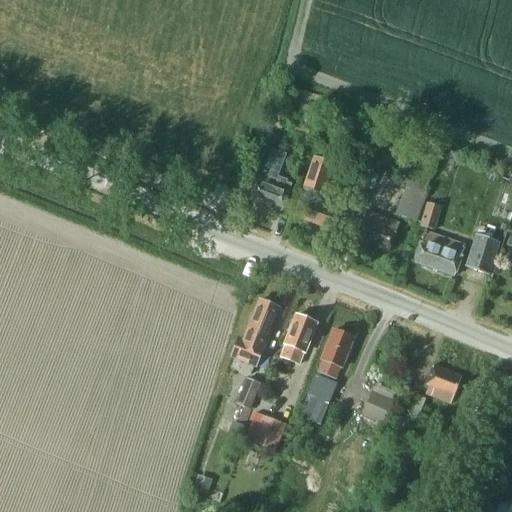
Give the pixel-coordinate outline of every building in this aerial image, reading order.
[(308,104),(302,125),(322,130),(327,109),(308,104)] [(366,135),(380,141),(372,161),(410,175),(395,215),(417,223),(432,184),(427,182),(438,155),(368,128),(366,135)] [(378,141),(364,137),(359,152),(373,157),(378,141)] [(286,182),(287,180),(277,176),(285,155),(263,147),(255,168),(261,170),(249,199),(281,211),(292,184),(286,182)] [(341,234),(350,208),(322,197),(333,163),(313,156),(303,187),(299,199),(306,201),(300,218),(341,234)] [(441,207),(426,203),(419,227),(434,231),(441,207)] [(388,252),(399,224),(366,211),(355,239),(388,252)] [(454,276),(464,246),(425,232),(414,262),(454,276)] [(475,235),(464,267),(490,276),(501,244),(475,235)] [(266,338),(279,307),(260,300),(248,331),(244,341),(238,338),(231,356),(255,366),(262,348),(266,338)] [(303,353),(316,322),(297,315),(285,346),(286,346),(281,357),(298,364),(303,353)] [(340,368),(353,337),(334,330),(322,361),(323,361),(318,372),(335,379),(340,368)] [(450,404),(461,377),(432,366),(425,385),(428,386),(425,394),(450,404)] [(334,385),(314,377),(298,418),(318,425),(334,385)] [(261,384),(246,378),(235,405),(245,409),(237,428),(242,430),(261,384)] [(394,403),(372,392),(361,416),(383,426),(394,403)] [(411,439),(426,399),(408,392),(397,422),(402,424),(399,434),(411,439)] [(285,425),(255,414),(245,440),(275,452),(285,425)] [(212,480),(200,477),(195,492),(207,496),(212,480)]
